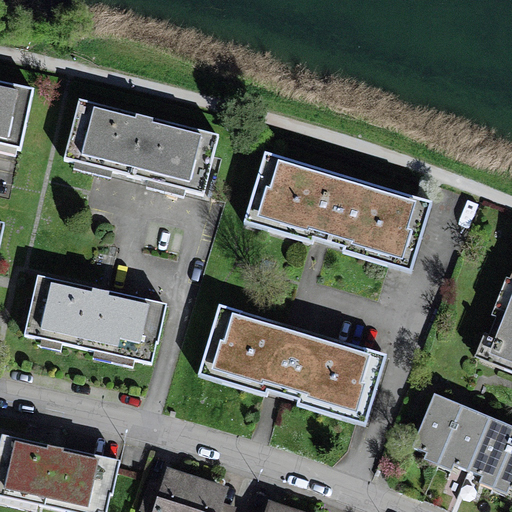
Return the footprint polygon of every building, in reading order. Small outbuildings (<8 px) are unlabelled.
[(45,101),(0,90),(0,157),(30,165),(45,101)] [(229,145),(84,109),(69,168),(213,205),(229,145)] [(445,216),(273,162),(253,228),(327,251),(330,243),(361,253),(357,266),(423,286),(445,216)] [(0,292),(12,234),(0,231),(0,292)] [(182,312),(43,281),(27,347),(167,378),(182,312)] [(511,286),(481,369),(511,380),(511,286)] [(396,367),(225,312),(201,384),(274,407),(279,393),(316,406),(313,417),(373,436),(396,367)] [(468,415),(443,406),(422,457),(435,463),(433,469),(443,473),(468,415)] [(494,426),(468,415),(443,473),(462,481),(465,474),(473,478),(494,426)] [(511,462),(511,433),(494,426),(473,478),(491,485),(488,491),(499,495),(511,462)] [(109,511),(120,465),(1,437),(0,440),(0,498),(60,511),(109,511)] [(511,462),(499,495),(511,501),(511,462)] [(187,511),(196,482),(167,473),(154,511),(187,511)] [(196,482),(187,511),(219,511),(226,492),(196,482)]
